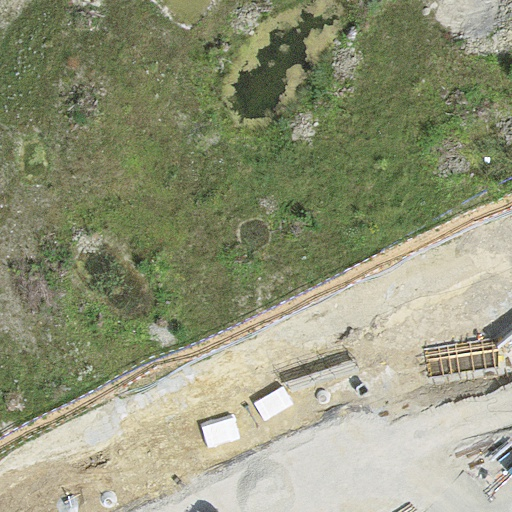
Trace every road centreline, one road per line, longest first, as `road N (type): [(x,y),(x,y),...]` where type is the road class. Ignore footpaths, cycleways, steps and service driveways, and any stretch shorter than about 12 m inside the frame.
road 1 (secondary): [(511,406),(357,451)]
road 2 (primary): [(357,451),(286,462),(223,511)]
road 3 (primary): [(460,511),(409,467),(357,451)]
